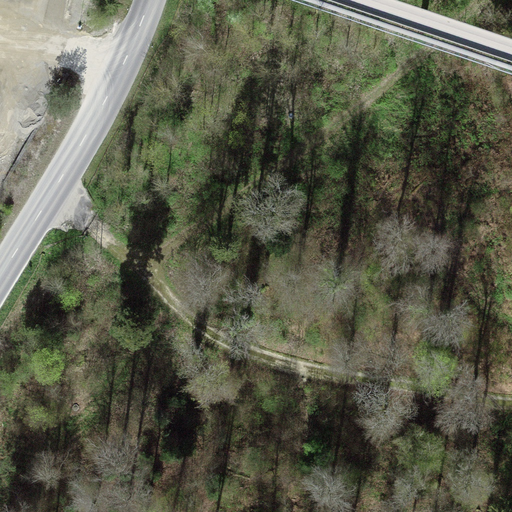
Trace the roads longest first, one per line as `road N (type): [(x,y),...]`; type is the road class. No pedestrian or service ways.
road 1 (track): [(139,265),(228,204),(481,0)]
road 2 (tertiary): [(0,277),(108,96),(149,0)]
